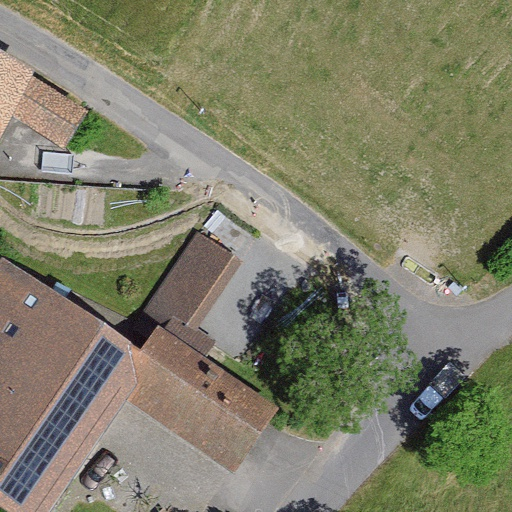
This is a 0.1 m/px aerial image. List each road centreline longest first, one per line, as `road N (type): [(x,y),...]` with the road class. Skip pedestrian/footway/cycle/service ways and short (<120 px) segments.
road 1 (residential): [(456,355),(275,209),(126,104),(0,34)]
road 2 (residential): [(315,511),(456,355)]
